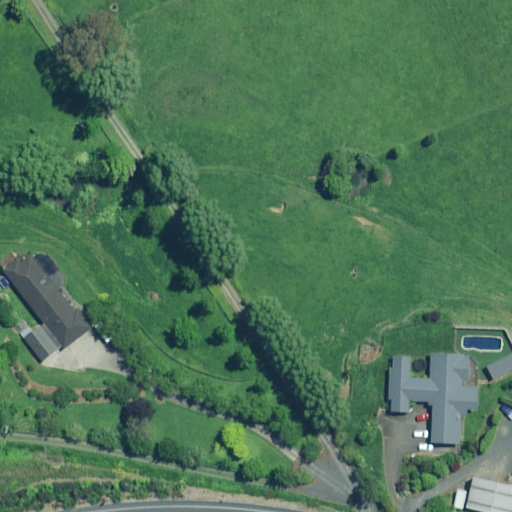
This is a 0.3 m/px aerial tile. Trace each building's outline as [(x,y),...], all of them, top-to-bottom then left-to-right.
[(61,291),(67,287),(57,274),(51,278),(30,251),(17,261),(3,272),(44,324),(62,348),(65,351),(92,330),(61,291)] [(58,350),(39,327),(24,339),(43,362),(58,350)] [(511,370),(511,354),(488,366),(494,379),(511,370)] [(412,358),(391,357),(389,400),(393,400),(392,412),(410,413),(410,401),(429,402),(429,407),(433,407),(432,443),(460,445),(461,416),(468,417),(468,410),(478,410),(479,386),(464,386),(464,382),(468,382),(469,356),(431,355),(430,379),(411,378),(412,358)] [(511,511),(511,486),(474,477),(466,508),(482,511),(511,511)]
